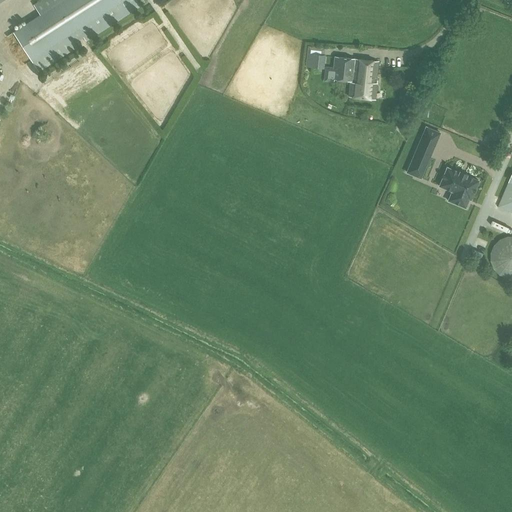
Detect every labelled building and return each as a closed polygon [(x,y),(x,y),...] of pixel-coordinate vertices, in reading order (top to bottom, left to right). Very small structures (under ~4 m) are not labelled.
[(40,15),(14,32),(39,71),(79,45),(77,42),(84,37),(86,41),(140,6),(136,0),(41,0),(34,5),(40,15)] [(324,68),(326,55),(324,55),(325,47),(308,46),(306,66),(324,68)] [(376,83),(378,61),(335,56),(333,79),(351,81),(351,83),(350,82),(349,96),(375,99),(376,91),(378,90),(379,85),(377,84),(377,83),(376,83)] [(421,179),(441,132),(425,125),(406,173),(421,179)] [(471,199),(479,180),(447,167),(439,186),(452,191),(448,201),(465,208),(469,199),(471,199)] [(511,203),(511,178),(503,200),(511,203)] [(493,217),(491,223),(507,229),(509,223),(493,217)] [(472,245),(477,230),(472,228),(466,243),(472,245)] [(511,277),(511,235),(508,236),(500,239),(494,245),(491,252),(491,261),(494,268),(500,275),(507,278),(511,277)]
